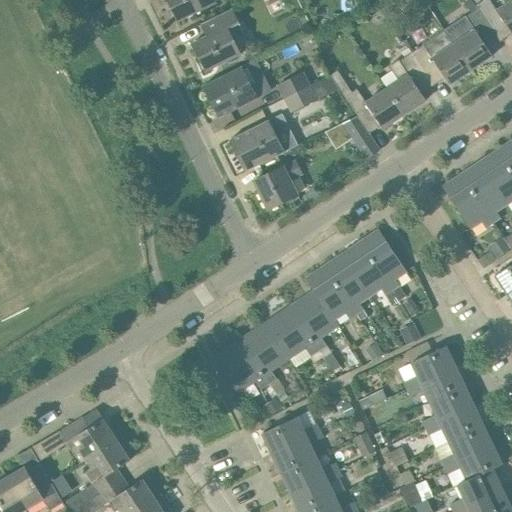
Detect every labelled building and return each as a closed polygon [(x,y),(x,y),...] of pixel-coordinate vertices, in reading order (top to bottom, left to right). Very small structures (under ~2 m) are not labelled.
[(167,0),(178,22),(216,3),(214,0),(167,0)] [(511,34),(511,0),(496,12),(488,0),(483,0),(476,4),(475,5),(477,9),(494,33),(500,42),(511,34)] [(381,6),(389,19),(395,15),(388,3),(381,6)] [(244,33),(232,9),(200,25),(201,26),(208,22),(214,33),(192,44),(205,71),(241,54),(233,38),(244,33)] [(494,33),(477,9),(465,17),(444,31),(471,70),(492,56),(482,41),(494,33)] [(423,46),(411,53),(433,86),(445,78),(449,85),(471,70),(444,31),(423,46)] [(433,86),(411,53),(400,61),(399,59),(388,66),(398,81),(387,89),(404,115),(426,100),(421,94),(433,86)] [(256,99),(239,67),(203,86),(219,118),(256,99)] [(284,100),(310,86),(304,74),(277,87),(284,100)] [(310,86),(284,100),(290,112),(338,89),(330,77),(310,86)] [(404,115),(387,89),(365,103),(356,90),(344,98),(363,126),(380,150),(369,134),(381,126),(383,129),(404,115)] [(284,153),(268,121),(230,139),(246,172),(284,153)] [(366,159),(380,150),(363,126),(350,135),(366,159)] [(511,140),(500,149),(496,151),(511,175),(511,140)] [(511,175),(496,151),(484,159),(487,165),(482,168),(507,206),(511,201),(511,175)] [(302,175),(295,161),(253,181),(268,210),(298,195),(291,180),(302,175)] [(461,175),(493,224),(501,219),(497,212),(507,206),(482,168),(479,171),(475,165),(461,174),(461,175)] [(493,224),(461,175),(443,187),(470,229),(482,221),(486,228),(493,224)] [(360,242),(392,290),(399,299),(400,301),(407,296),(395,279),(407,272),(379,230),(360,242)] [(503,237),(492,244),(501,255),(511,248),(505,240),(503,237)] [(392,290),(360,242),(342,254),(346,260),(356,275),(370,296),(381,289),(391,305),(399,299),(392,290)] [(346,260),(342,254),(324,266),(356,314),(363,309),(360,303),(370,296),(356,275),(346,260)] [(507,294),(511,290),(511,264),(495,276),(507,294)] [(306,278),(316,293),(334,320),(345,313),(349,319),(356,314),(324,266),(306,278)] [(289,307),(319,351),(326,347),(320,338),(338,326),(334,320),(316,293),(305,300),(303,297),(289,307)] [(404,304),(412,316),(419,311),(411,299),(404,304)] [(289,307),(275,317),(276,319),(266,326),(288,359),(304,348),(317,368),(324,363),(317,353),(319,351),(289,307)] [(421,338),(414,323),(399,330),(407,346),(421,338)] [(288,359),(266,326),(255,334),(253,331),(240,340),(269,385),(277,380),(271,371),(288,359)] [(269,385),(240,340),(225,350),(227,353),(216,360),(215,357),(214,358),(237,392),(254,381),(261,391),(269,385)] [(383,354),(375,343),(365,350),(373,361),(383,354)] [(407,389),(455,366),(446,346),(411,363),(417,376),(404,382),(407,389)] [(340,366),(326,347),(319,351),(332,371),(340,366)] [(430,402),(464,386),(455,366),(407,389),(411,396),(424,390),(430,402)] [(426,428),(474,406),(464,386),(430,402),(435,415),(422,421),(426,428)] [(387,399),(382,390),(358,401),(363,410),(387,399)] [(290,399),(284,391),(277,396),(283,404),(290,399)] [(282,407),(276,398),(263,407),(269,416),(282,407)] [(350,402),(341,406),(346,417),(355,413),(350,402)] [(442,429),(448,442),(483,425),(474,406),(426,428),(429,435),(442,429)] [(86,459),(117,439),(103,419),(89,428),(83,418),(61,432),(60,431),(31,448),(39,462),(67,443),(74,453),(79,449),(86,459)] [(272,454),(319,431),(316,424),(302,431),(296,418),(262,434),(272,454)] [(483,425),(448,442),(454,454),(441,460),(444,468),(492,445),(483,425)] [(272,454),(281,473),(315,457),(309,445),(323,438),(319,431),(272,454)] [(376,451),(367,432),(354,439),(363,458),(376,451)] [(66,501),(73,511),(123,479),(116,469),(130,460),(117,439),(86,459),(92,468),(84,473),(91,484),(66,501)] [(492,445),(444,468),(447,475),(461,468),(467,480),(492,469),(502,465),(492,445)] [(402,447),(389,453),(395,466),(408,461),(402,447)] [(315,457),(281,473),(290,493),(338,470),(334,463),(321,470),(315,457)] [(25,467),(8,477),(26,509),(43,499),(50,511),(63,503),(43,469),(34,474),(36,477),(32,479),(25,467)] [(492,469),(467,480),(457,485),(464,498),(450,504),(454,511),(502,489),(492,469)] [(338,470),(290,493),(299,511),(300,511),(334,496),(328,484),(341,478),(338,470)] [(20,511),(26,509),(8,477),(0,481),(0,511),(20,511)] [(119,509),(120,511),(137,511),(161,497),(154,486),(150,485),(147,487),(143,479),(129,488),(123,479),(73,511),(95,511),(113,500),(119,509)] [(413,482),(402,488),(411,506),(422,501),(413,482)] [(468,511),(470,511),(503,511),(511,508),(502,489),(454,511),(453,511),(468,511)] [(334,496),(300,511),(350,511),(356,509),(353,503),(340,509),(334,496)] [(161,497),(137,511),(166,511),(167,511),(168,507),(161,497)] [(415,506),(418,511),(432,511),(427,500),(415,506)]
